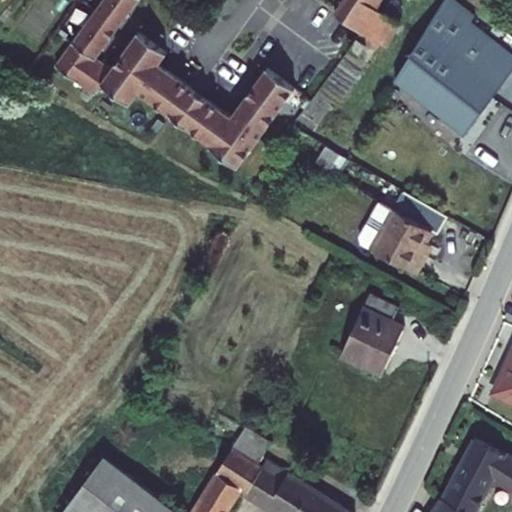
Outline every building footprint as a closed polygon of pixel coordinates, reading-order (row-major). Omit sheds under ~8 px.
[(237,172),(294,93),(267,73),(231,122),(157,71),(165,59),(136,39),(109,76),(93,65),(120,27),(137,4),(131,0),(105,0),(53,73),(92,101),(99,90),(128,111),(137,98),(211,150),(210,152),(237,172)] [(465,0),(475,6),(478,0),(342,0),(331,17),(375,46),(393,20),(368,2),(369,0),(465,0)] [(400,90),(462,136),(511,71),(511,58),(454,15),(400,90)] [(368,234),(421,263),(429,247),(424,244),(437,220),(386,192),(366,227),(368,234)] [(339,341),(379,364),(407,317),(393,310),(401,298),(375,284),(339,341)] [(511,345),(509,344),(488,390),(511,400),(511,345)] [(253,462),(266,439),(240,422),(226,445),(253,462)] [(468,511),(488,479),(511,494),(511,462),(469,436),(423,511),(468,511)] [(182,511),(350,511),(352,509),(268,456),(261,467),(253,462),(226,445),(182,511)] [(51,511),(178,511),(103,450),(51,511)]
